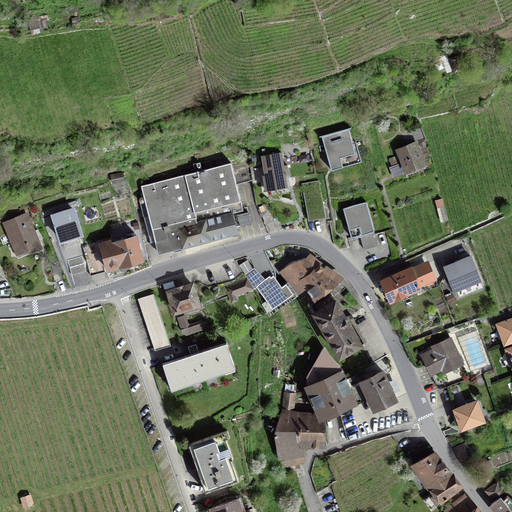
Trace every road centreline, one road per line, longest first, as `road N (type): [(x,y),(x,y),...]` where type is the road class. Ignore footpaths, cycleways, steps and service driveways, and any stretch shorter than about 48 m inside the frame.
road 1 (tertiary): [(427,420),(383,321),(358,280),(324,247),(278,237),(116,290)]
road 2 (residential): [(116,290),(192,511)]
road 3 (residential): [(427,420),(312,453),(304,475),(315,511)]
road 4 (track): [(358,280),(511,211)]
